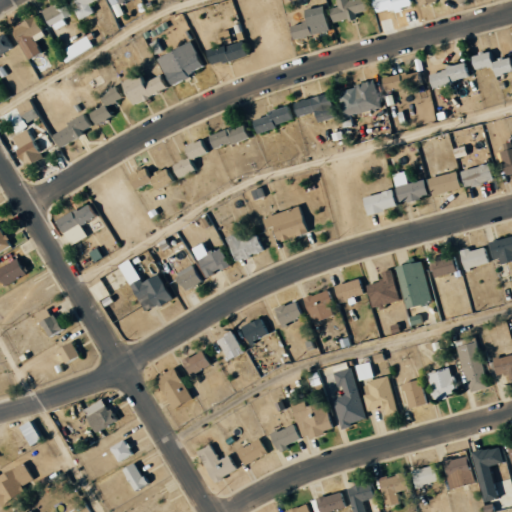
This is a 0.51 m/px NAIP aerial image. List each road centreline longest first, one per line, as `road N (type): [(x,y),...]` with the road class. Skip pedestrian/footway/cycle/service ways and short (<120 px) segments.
road 1 (residential): [(0,413),(91,386),(308,267),(511,207)]
road 2 (residential): [(27,207),(231,97),(511,14)]
road 3 (residential): [(0,163),(212,511)]
road 4 (residential): [(229,511),(308,474),(511,411)]
